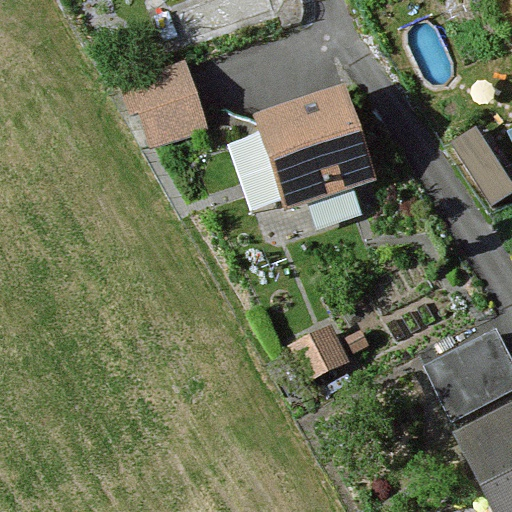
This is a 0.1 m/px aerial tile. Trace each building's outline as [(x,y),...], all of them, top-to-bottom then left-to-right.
[(181,72),(115,93),(126,127),(136,124),(147,157),(202,139),(181,72)] [(346,102),(256,132),(287,223),(377,193),(346,102)] [(328,339),(287,357),(303,395),(345,377),(328,339)] [(511,384),(494,345),(422,378),(444,427),(511,396),(511,384)] [(511,511),(511,430),(462,455),(490,511),(511,511)]
